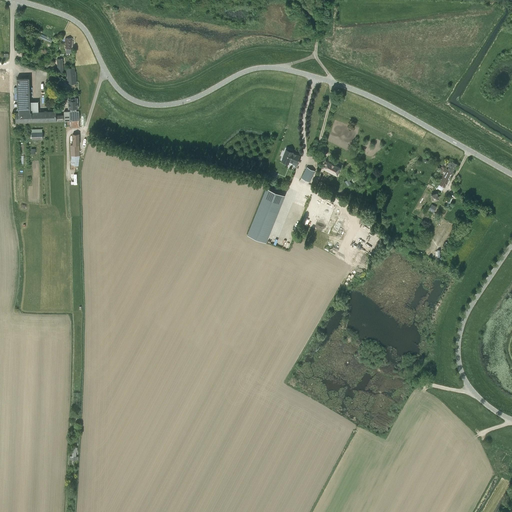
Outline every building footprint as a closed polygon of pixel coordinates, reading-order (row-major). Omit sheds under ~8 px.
[(73,38),(65,38),(64,48),(66,48),(66,52),(71,53),(71,48),(72,48),(73,38)] [(68,84),(74,83),(76,83),(75,72),(74,72),(74,68),(67,68),(68,84)] [(60,121),(63,121),(63,115),(56,115),(56,111),(30,112),(29,77),(17,78),(18,108),(19,108),(19,112),(15,112),(16,122),(56,121),(57,121),(60,121)] [(70,99),(69,99),(69,108),(77,108),(77,98),(75,99),(75,96),(70,96),(70,99)] [(64,111),(64,121),(79,120),(79,110),(64,111)] [(73,145),(70,145),(71,155),(72,155),(71,165),(78,166),(79,155),(79,134),(72,134),(73,145)] [(290,160),(294,161),(293,164),(297,165),(300,156),(292,153),(293,152),(291,152),(292,150),(288,149),(287,150),(286,149),(282,160),(288,163),(290,160)] [(337,175),(341,167),(326,160),(323,167),(337,175)] [(452,161),(451,163),(449,162),(447,165),(449,166),(447,169),(446,168),(438,184),(439,185),(437,187),(442,190),(457,164),(452,161)] [(309,182),(315,171),(307,167),(301,178),(309,182)] [(324,189),(326,184),(320,181),(317,186),(324,189)] [(266,242),(285,195),(266,188),(247,234),(266,242)] [(437,194),(430,195),(432,202),(439,200),(437,194)] [(367,218),(365,223),(372,226),(374,221),(372,220),(368,218),(367,218)] [(448,237),(436,231),(427,250),(430,251),(439,256),(442,251),(441,251),(448,237)]
